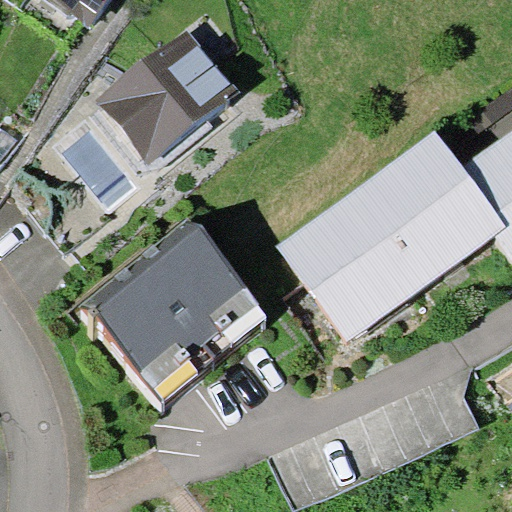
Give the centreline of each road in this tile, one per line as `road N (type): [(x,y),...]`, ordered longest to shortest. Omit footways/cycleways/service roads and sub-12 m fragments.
road 1 (residential): [(511,325),(461,356),(176,477)]
road 2 (residential): [(30,511),(32,457),(14,362),(0,337)]
